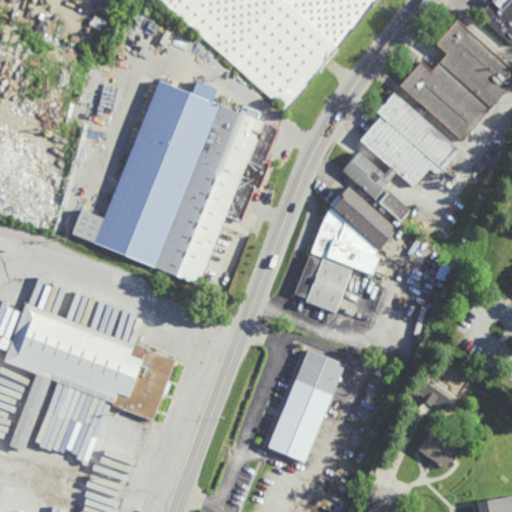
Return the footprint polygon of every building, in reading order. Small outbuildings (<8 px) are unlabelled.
[(379,0),(286,112),(159,0),(379,0)] [(511,0),(510,3),(511,4),(511,46),(479,16),(493,0),(511,0)] [(511,69),(511,84),(464,139),(401,83),(423,58),(434,67),(450,49),(439,40),(456,20),(511,69)] [(193,89),(198,77),(218,85),(213,97),(241,108),(244,101),(263,109),(260,117),(281,125),(267,159),(271,161),(260,189),(256,188),(243,223),(226,216),(198,285),(72,235),(82,207),(105,216),(161,76),(193,89)] [(411,101),(411,102),(462,148),(438,175),(431,168),(414,187),(398,172),(394,177),(386,185),(412,208),(401,220),(344,168),(360,149),(386,172),(388,170),(391,166),(361,139),(384,113),(379,108),(386,100),(387,101),(391,97),(390,97),(397,89),(411,101)] [(400,227),(382,248),(331,203),(340,192),(342,194),(351,184),(400,227)] [(331,206),(332,206),(379,247),(376,252),(382,255),(380,259),(395,264),(390,277),(376,271),(375,274),(330,256),(329,258),(312,251),(327,213),(324,211),(328,205),(331,206)] [(324,259),(325,257),(360,271),(357,278),(352,276),(337,313),(306,300),(307,298),(295,293),(310,254),(324,259)] [(147,348),(147,347),(177,358),(169,381),(172,382),(168,394),(165,392),(155,420),(112,404),(113,403),(52,379),(25,451),(10,445),(37,374),(4,361),(8,351),(0,347),(0,334),(12,339),(26,302),(147,348)] [(267,448),(303,463),(344,366),(308,351),(267,448)] [(441,406),(420,392),(430,378),(451,392),(441,406)] [(448,441),(451,436),(461,442),(457,447),(461,449),(448,469),(444,466),(443,467),(439,464),(439,463),(416,448),(424,435),(428,437),(432,431),(448,441)] [(69,511),(0,511),(0,494),(3,487),(69,511)] [(511,511),(480,511),(478,502),(511,494),(511,511)]
